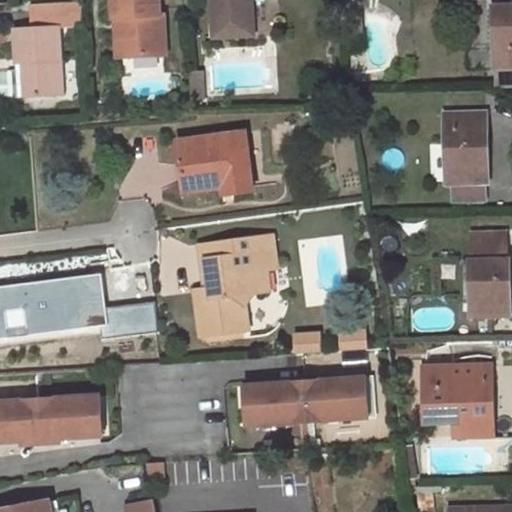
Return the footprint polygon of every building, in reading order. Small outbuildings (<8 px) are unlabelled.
[(127,16),(130,56),(166,54),(163,14),(161,15),(159,0),(113,0),(114,17),(118,17),(127,16)] [(213,0),(216,37),(253,35),(251,0),(213,0)] [(511,6),(510,0),(464,0),(465,20),(471,20),(471,45),(495,45),(496,67),(499,67),(511,66),(511,6)] [(24,62),(26,95),(65,93),(61,27),(81,25),(80,1),(32,4),(34,27),(16,28),(19,63),(24,62)] [(127,16),(118,17),(120,57),(130,56),(127,16)] [(360,21),(346,22),(347,35),(361,34),(360,21)] [(361,34),(347,35),(348,48),(361,47),(361,34)] [(24,62),(19,63),(19,71),(11,71),(12,96),(26,95),(24,62)] [(511,66),(499,67),(499,88),(511,87),(511,66)] [(202,72),(191,72),(192,87),(203,87),(202,72)] [(350,78),(351,91),(359,91),(359,78),(350,78)] [(339,85),(331,85),(332,100),(340,100),(339,85)] [(203,87),(192,87),(192,99),(203,98),(203,87)] [(359,91),(351,91),(352,102),(363,102),(363,91),(359,91)] [(488,181),(486,113),(446,114),(447,183),(455,183),(486,182),(488,181)] [(246,134),(178,143),(184,184),(229,179),(232,194),(254,192),(246,134)] [(224,195),(232,194),(229,179),(184,184),(186,194),(222,189),(224,195)] [(486,200),(486,182),(455,183),(455,201),(486,200)] [(271,234),(200,243),(203,273),(209,272),(211,286),(195,291),(203,337),(249,332),(246,307),(256,294),(269,292),(266,272),(276,270),(271,234)] [(473,235),(474,261),(472,262),(473,288),(472,298),(473,316),(511,314),(511,261),(509,260),(508,234),(473,235)] [(73,329),(71,284),(0,288),(0,332),(19,332),(19,338),(54,335),(54,329),(73,329)] [(365,330),(340,332),(341,350),(366,348),(365,330)] [(319,333),(294,335),(296,353),(320,351),(319,333)] [(94,347),(83,348),(83,364),(94,364),(94,347)] [(492,365),(425,367),(426,410),(456,409),(456,422),(455,436),(494,435),(492,365)] [(357,377),(360,417),(370,416),(367,376),(357,377)] [(251,384),(254,424),(307,421),(360,417),(357,377),(324,379),(324,384),(305,385),(285,387),(285,382),(251,384)] [(251,384),(242,385),(244,425),(254,424),(251,384)] [(91,395),(93,435),(103,434),(101,394),(91,395)] [(38,398),(0,400),(0,440),(21,440),(21,434),(40,433),(59,432),(60,437),(93,435),(91,395),(38,398)] [(426,422),(456,422),(456,409),(426,410),(426,422)] [(59,432),(40,433),(40,438),(40,444),(60,443),(60,437),(59,432)] [(40,433),(21,434),(21,440),(21,445),(40,444),(40,438),(40,433)] [(412,447),(406,448),(410,476),(416,475),(412,447)] [(432,492),(417,493),(418,508),(433,507),(432,492)] [(53,511),(51,500),(0,509),(0,511),(53,511)] [(125,506),(126,511),(154,511),(152,500),(125,506)]
